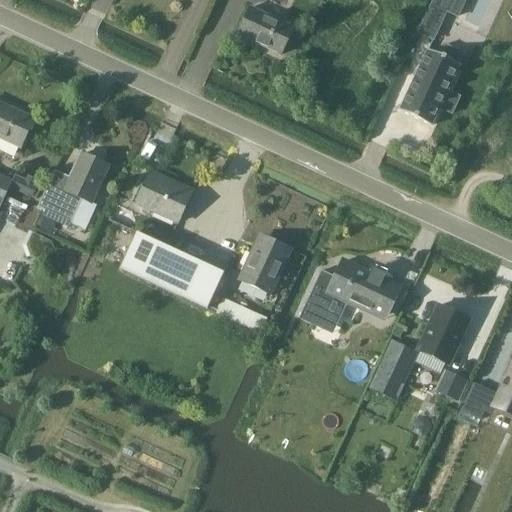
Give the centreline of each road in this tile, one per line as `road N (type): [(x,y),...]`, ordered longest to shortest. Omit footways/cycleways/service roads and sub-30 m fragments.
road 1 (unclassified): [(511,253),(0,16)]
road 2 (track): [(0,466),(85,505),(131,511)]
